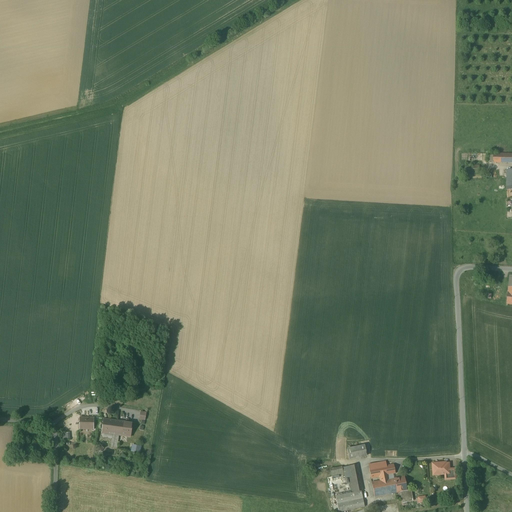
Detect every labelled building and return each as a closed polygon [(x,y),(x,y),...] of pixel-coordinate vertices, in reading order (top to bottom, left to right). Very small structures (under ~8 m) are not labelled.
[(511,154),(494,154),(493,163),(511,163),(511,154)] [(94,418),(80,418),(79,429),(94,430),(94,418)] [(132,423),(103,419),(101,433),(113,435),(119,436),(130,437),(132,423)] [(141,446),(133,445),(131,452),(139,453),(141,446)] [(365,446),(347,450),(349,459),(367,456),(365,446)] [(443,463),(432,464),(433,470),(436,470),(436,475),(437,475),(439,476),(441,476),(442,475),(450,474),(450,469),(449,463),(446,464),(444,464),(443,463)] [(373,468),(369,468),(371,479),(379,477),(380,481),(389,480),(388,476),(394,475),(392,464),(373,468)] [(362,491),(357,465),(346,467),(349,478),(352,493),(361,491),(362,491)] [(342,467),(330,469),(331,477),(343,474),(342,467)] [(380,481),(372,483),(374,497),(400,492),(406,491),(404,477),(389,480),(380,481)] [(410,490),(406,491),(400,492),(402,502),(412,501),(410,490)] [(352,493),(335,496),(338,511),(341,511),(364,507),(361,491),(352,493)]
